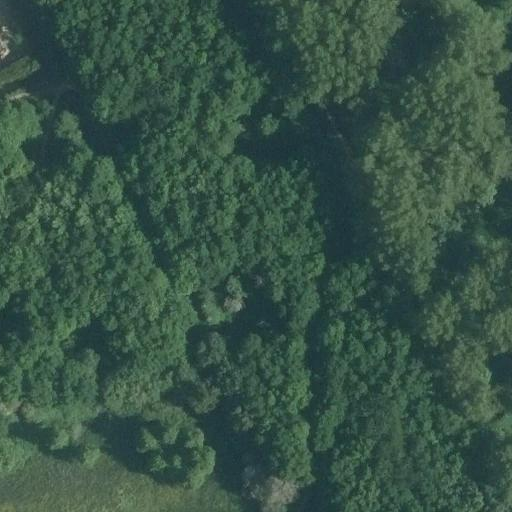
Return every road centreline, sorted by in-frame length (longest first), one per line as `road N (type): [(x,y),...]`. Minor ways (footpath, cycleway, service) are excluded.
road 1 (unknown): [(336,259),(310,355),(302,511)]
road 2 (unknown): [(266,0),(362,177)]
